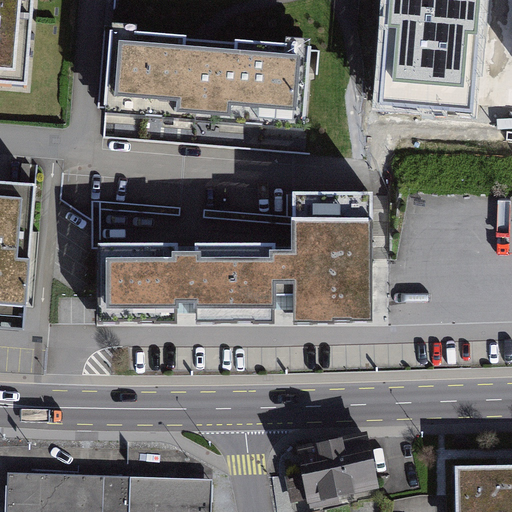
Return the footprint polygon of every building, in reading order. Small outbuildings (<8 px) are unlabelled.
[(0,0),(0,80),(27,83),(33,0),(0,0)] [(481,0),(388,0),(379,104),(472,113),(481,0)] [(308,50),(106,37),(100,118),(302,132),(308,50)] [(0,326),(20,328),(34,184),(0,181),(0,326)] [(292,245),(98,248),(99,298),(100,322),(373,319),(372,192),(291,193),(292,245)] [(375,494),(364,442),(287,457),(297,509),(375,494)] [(511,511),(511,467),(507,467),(456,468),(456,511),(511,511)] [(210,511),(211,480),(9,475),(7,511),(210,511)]
